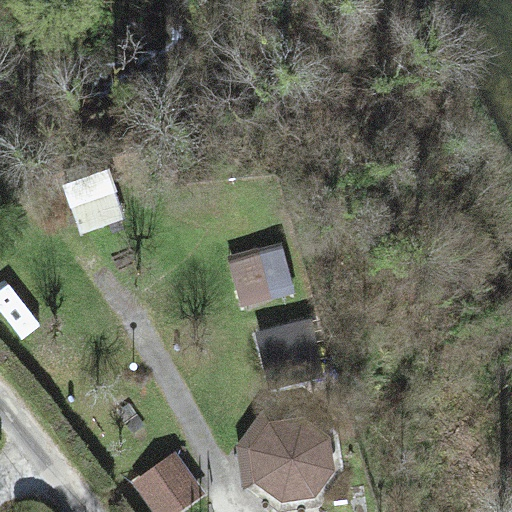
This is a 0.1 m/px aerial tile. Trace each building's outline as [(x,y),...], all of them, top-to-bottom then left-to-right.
[(281,243),(227,257),(241,306),(293,292),(281,243)] [(312,319),(257,332),(269,387),(323,376),(312,319)] [(248,448),(268,421),(263,411),(236,446),(241,488),(253,483),(248,448)] [(304,418),(268,421),(248,448),(252,482),(253,483),(279,502),(313,498),(333,469),(332,437),(304,418)] [(172,453),(129,484),(148,511),(184,511),(204,499),(172,453)]
